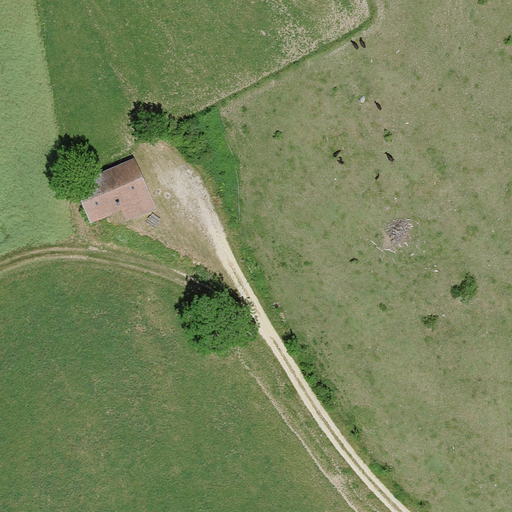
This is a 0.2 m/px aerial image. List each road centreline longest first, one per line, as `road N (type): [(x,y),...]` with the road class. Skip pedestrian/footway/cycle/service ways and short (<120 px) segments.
road 1 (track): [(418,511),(356,451),(259,304),(161,259),(99,244),(49,243),(0,256)]
road 2 (track): [(259,304),(166,163)]
